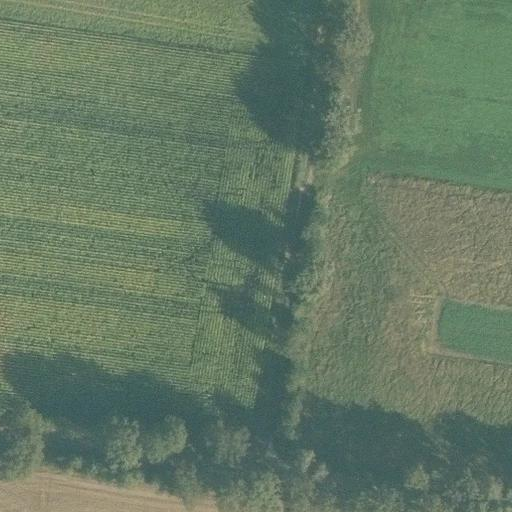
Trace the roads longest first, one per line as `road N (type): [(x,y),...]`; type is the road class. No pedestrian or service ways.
road 1 (unclassified): [(0,433),(511,508)]
road 2 (track): [(263,471),(269,385),(334,0)]
